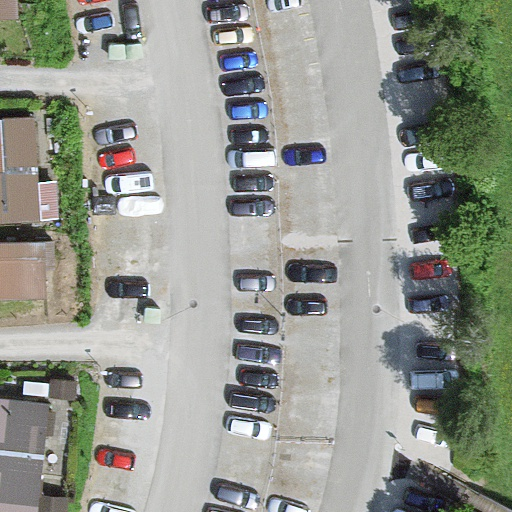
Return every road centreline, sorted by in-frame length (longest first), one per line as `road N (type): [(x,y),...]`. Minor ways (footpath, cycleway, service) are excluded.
road 1 (track): [(0,343),(196,345)]
road 2 (track): [(0,74),(184,66)]
